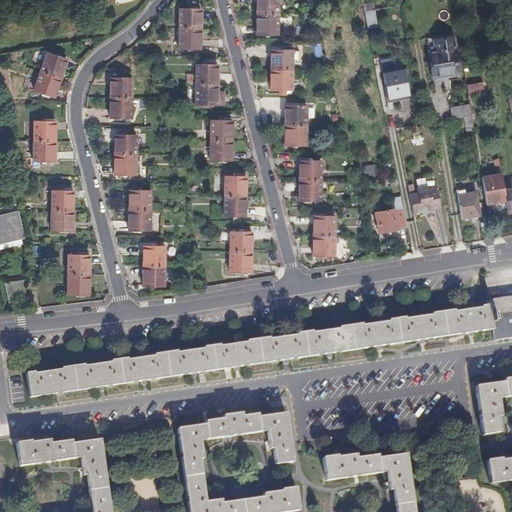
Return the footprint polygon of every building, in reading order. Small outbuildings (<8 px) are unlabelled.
[(257,0),(257,16),(278,17),(278,0),(257,0)] [(362,8),(365,24),(374,22),(371,6),(366,7),(362,8)] [(177,29),(198,29),(198,10),(177,9),(177,29)] [(277,37),(278,17),(257,16),(256,37),(277,37)] [(197,49),(198,29),(177,29),(176,49),(197,49)] [(271,49),(270,69),(291,70),(292,50),(271,49)] [(457,95),(450,53),(425,58),(432,94),(442,92),(443,97),(457,95)] [(46,57),(39,75),(60,82),(67,64),(46,57)] [(376,72),(390,69),(387,58),(374,61),(376,72)] [(196,66),(195,86),(216,86),(216,67),(196,66)] [(291,70),(270,69),(269,89),(291,89),(291,70)] [(388,100),(406,96),(400,70),(382,74),(388,100)] [(60,82),(39,75),(32,94),(53,101),(60,82)] [(109,79),(109,99),(130,100),(131,80),(109,79)] [(223,96),(220,87),(216,86),(195,86),(194,106),(222,107),(223,96)] [(464,89),(466,100),(483,97),(481,86),(464,89)] [(130,100),(109,99),(108,119),(130,120),(130,100)] [(285,106),(284,126),(306,126),(307,106),(285,106)] [(461,120),(469,119),(467,108),(448,112),(450,122),(461,120)] [(472,134),(469,119),(461,120),(464,136),(472,134)] [(210,142),(230,143),(230,122),(211,122),(210,142)] [(33,125),(33,145),(54,146),(55,126),(33,125)] [(306,126),(284,126),(284,146),(306,147),(306,126)] [(114,135),(114,155),(135,156),(135,136),(114,135)] [(230,162),(230,143),(210,142),(209,162),(230,162)] [(54,146),(33,145),(32,165),(53,166),(54,146)] [(135,156),(114,155),(113,175),(134,176),(135,156)] [(299,162),(299,181),(320,182),(321,162),(299,162)] [(363,175),(376,173),(375,165),(361,167),(363,175)] [(485,195),(492,194),(505,192),(504,189),(502,176),(483,179),(485,195)] [(223,198),(245,198),(245,178),(224,178),(223,198)] [(320,182),(299,181),(298,202),(320,202),(320,182)] [(409,196),(412,211),(420,209),(420,207),(427,205),(428,212),(441,209),(436,188),(427,190),(427,187),(416,189),(417,194),(414,195),(412,185),(407,186),(409,196)] [(128,191),(128,211),(149,211),(149,192),(128,191)] [(50,214),(71,214),(72,194),(51,194),(50,214)] [(455,197),(459,220),(477,217),(472,194),(455,197)] [(485,195),(487,204),(494,203),(492,194),(485,195)] [(379,234),(407,228),(401,197),(390,199),(392,210),(374,214),(379,234)] [(244,218),(245,198),(223,198),(222,218),(244,218)] [(0,251),(19,247),(18,242),(16,234),(17,234),(11,211),(2,213),(2,211),(0,211),(0,251)] [(149,211),(128,211),(127,231),(148,232),(149,211)] [(71,234),(71,214),(50,214),(50,233),(71,234)] [(314,217),(314,237),(335,238),(336,218),(314,217)] [(230,252),(250,253),(251,233),(231,233),(230,252)] [(335,238),(314,237),(313,258),(334,258),(335,238)] [(141,247),(141,266),(163,267),(163,248),(141,247)] [(250,273),(250,253),(230,252),(230,272),(250,273)] [(64,275),(86,276),(86,256),(65,255),(64,275)] [(163,267),(141,266),(141,287),(163,288),(163,267)] [(85,295),(86,276),(64,275),(64,294),(85,295)] [(19,283),(1,287),(2,291),(4,302),(5,304),(23,300),(19,283)] [(492,343),(511,339),(511,297),(501,299),(486,301),(487,307),(479,308),(479,310),(451,314),(451,312),(429,315),(429,317),(402,321),(402,319),(386,321),(387,323),(360,327),(360,325),(336,328),(336,330),(310,334),(310,332),(294,335),(294,336),(266,340),(266,338),(244,342),(245,344),(218,348),(217,346),(202,348),(202,350),(175,354),(174,352),(152,355),(153,357),(125,361),(125,359),(109,361),(109,363),(82,367),(82,365),(59,368),(60,370),(32,374),(32,372),(24,373),(28,398),(490,331),(492,343)] [(502,381),(474,385),(481,433),(498,430),(496,415),(500,414),(497,396),(511,394),(511,456),(500,458),(499,456),(485,458),(488,481),(511,477),(511,375),(502,377),(502,381)] [(187,511),(281,511),(298,510),(295,487),(281,489),(281,490),(262,493),(262,497),(220,503),(220,499),(205,501),(199,459),(201,458),(198,440),(265,430),(268,448),(272,448),(274,463),(291,461),(284,413),(256,417),(255,413),(240,415),(240,412),(220,415),(221,418),(203,421),(204,424),(176,428),(187,511)] [(108,511),(98,440),(69,444),(69,441),(48,444),(47,441),(30,444),(29,441),(14,443),(18,467),(79,458),(82,477),(85,476),(90,511),(108,511)] [(413,511),(405,453),(376,457),(375,453),(355,456),(355,454),(336,457),(336,454),(321,456),(324,480),(386,471),(388,488),(392,488),(395,511),(413,511)] [(459,487),(476,486),(475,477),(458,479),(459,487)]
